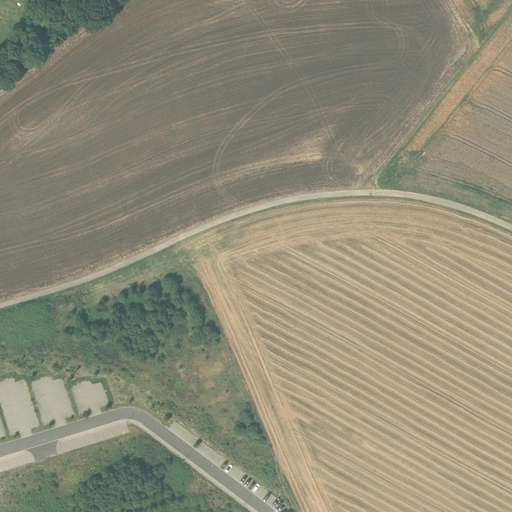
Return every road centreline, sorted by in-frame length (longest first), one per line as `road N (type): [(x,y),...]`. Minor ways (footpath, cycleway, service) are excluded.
road 1 (track): [(0,307),(239,213),(305,196),(413,195),(511,227)]
road 2 (track): [(364,193),(511,11)]
